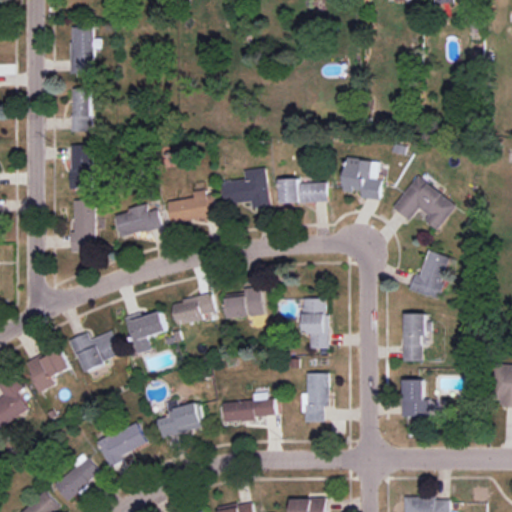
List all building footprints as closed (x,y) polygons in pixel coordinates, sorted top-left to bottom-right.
[(73,73),(95,73),(94,48),(102,48),(102,39),(95,39),(95,27),(72,27),(73,73)] [(74,131),(95,130),(94,88),(73,88),(74,131)] [(73,144),(74,189),(94,188),(93,144),(73,144)] [(381,161),(348,158),(345,190),(364,192),(363,197),(382,199),(384,179),(379,178),(381,161)] [(224,181),(226,203),(253,200),(254,208),(272,206),(267,168),(245,170),(246,179),(224,181)] [(395,206),(411,220),(420,208),(430,215),(426,220),(439,230),(458,205),(420,175),(395,206)] [(328,182),(301,183),(301,178),(282,179),(282,203),(329,202),(328,182)] [(170,201),(173,223),(219,216),(215,190),(195,192),(196,197),(170,201)] [(73,251),(98,251),(97,200),(76,200),(76,232),(72,232),(73,251)] [(117,213),(123,237),(163,226),(159,209),(150,211),(149,205),(117,213)] [(422,274),(417,272),(411,289),(441,299),(446,283),(443,282),(452,257),(430,250),(422,274)] [(247,295),(228,298),(230,318),(267,314),(264,286),(246,288),(247,295)] [(206,319),(206,314),(218,312),(215,294),(174,301),(178,324),(206,319)] [(330,348),(330,298),(305,298),(305,334),(312,334),(312,348),(330,348)] [(169,331),(162,308),(128,318),(138,354),(153,349),(149,337),(169,331)] [(428,313),(405,313),(406,361),(424,360),(424,343),(428,343),(428,331),(434,331),(433,320),(428,320),(428,313)] [(84,371),(123,357),(114,331),(92,339),(90,332),(72,338),(84,371)] [(26,362),(42,392),(57,384),(53,378),(73,368),(63,349),(43,359),(41,354),(26,362)] [(511,364),(500,364),(499,407),(511,406),(511,364)] [(331,372),(308,373),(309,393),(304,393),(305,422),(327,422),(327,407),(331,407),(331,372)] [(0,427),(31,409),(20,391),(25,388),(16,373),(0,382),(0,385),(6,396),(0,399),(0,427)] [(404,416),(431,416),(431,398),(426,398),(426,379),(404,379),(404,416)] [(226,420),(277,418),(276,398),(269,398),(269,392),(255,393),(255,400),(225,402),(226,420)] [(160,419),(165,437),(206,426),(201,402),(170,410),(171,416),(160,419)] [(150,444),(138,422),(99,442),(110,464),(150,444)] [(71,501),(103,472),(87,455),(55,484),(71,501)] [(56,511),(62,506),(47,489),(22,511),(56,511)] [(411,497),(409,511),(458,511),(459,511),(451,511),(452,498),(411,497)] [(293,511),(327,511),(327,498),(293,498),(293,511)] [(220,510),(220,511),(256,511),(255,503),(220,510)]
